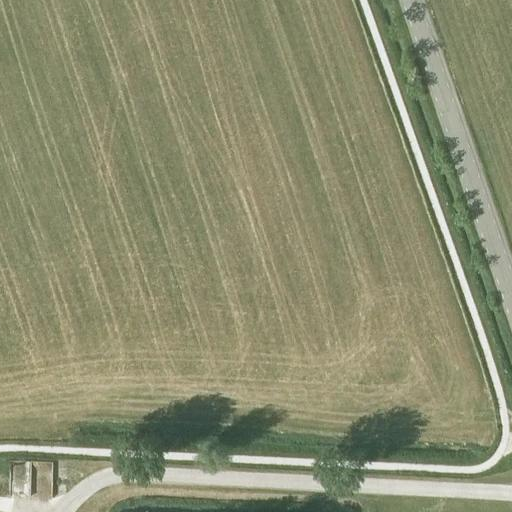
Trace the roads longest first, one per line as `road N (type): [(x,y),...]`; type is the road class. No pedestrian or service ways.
road 1 (track): [(511,493),(132,472),(91,484),(60,511)]
road 2 (tertiary): [(511,307),(406,0)]
